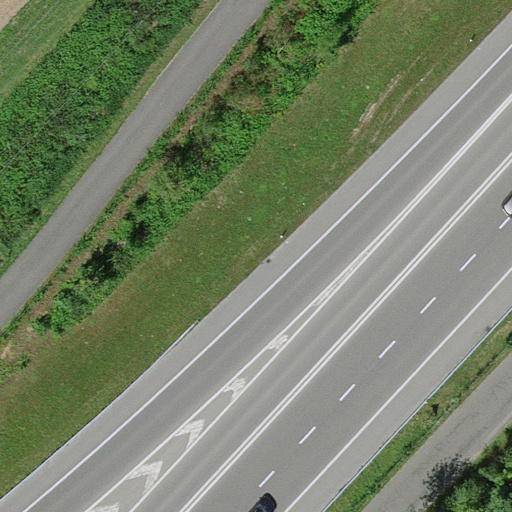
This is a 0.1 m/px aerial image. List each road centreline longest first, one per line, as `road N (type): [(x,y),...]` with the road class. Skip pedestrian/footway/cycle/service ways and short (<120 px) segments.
road 1 (motorway): [(511,80),(56,511)]
road 2 (motorway): [(511,121),(157,511)]
road 3 (motorway): [(237,511),(511,216)]
road 4 (track): [(0,298),(250,0)]
